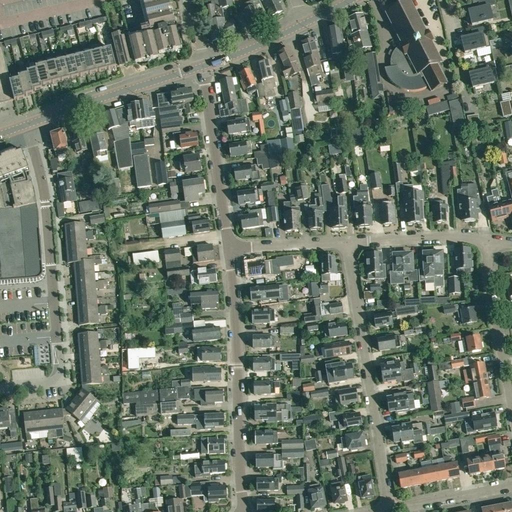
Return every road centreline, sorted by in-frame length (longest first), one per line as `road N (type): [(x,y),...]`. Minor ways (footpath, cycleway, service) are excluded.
road 1 (residential): [(388,511),(346,242)]
road 2 (residential): [(242,511),(230,247)]
road 3 (tertiary): [(25,125),(202,66)]
road 4 (residential): [(230,247),(202,66)]
road 5 (residential): [(53,302),(45,204),(25,125)]
road 6 (residential): [(511,403),(487,273),(491,241)]
road 7 (residential): [(346,242),(491,241)]
road 8 (residential): [(388,511),(511,487)]
